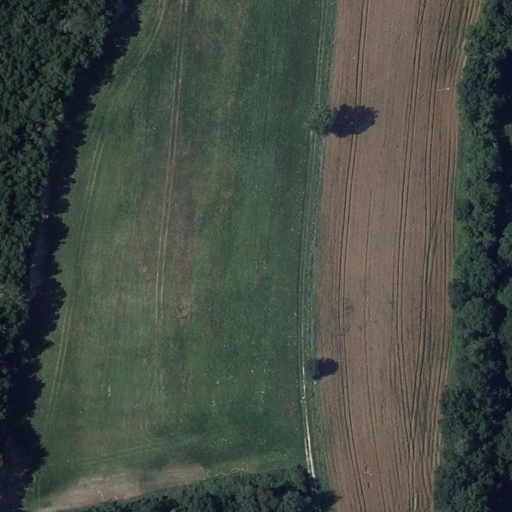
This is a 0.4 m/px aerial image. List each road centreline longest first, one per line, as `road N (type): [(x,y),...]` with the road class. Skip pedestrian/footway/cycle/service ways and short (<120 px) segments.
road 1 (track): [(322,0),(299,334),(318,511)]
road 2 (track): [(118,0),(117,18),(70,98),(51,156),(0,452)]
road 3 (track): [(0,489),(16,503),(54,507),(307,450)]
road 4 (track): [(511,423),(501,176),(511,116)]
road 5 (track): [(97,0),(15,138),(0,150)]
